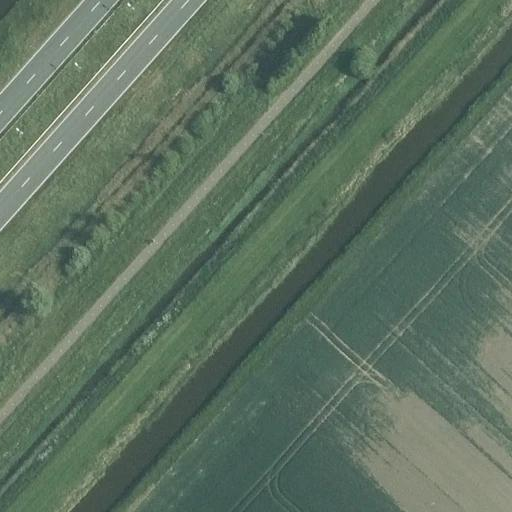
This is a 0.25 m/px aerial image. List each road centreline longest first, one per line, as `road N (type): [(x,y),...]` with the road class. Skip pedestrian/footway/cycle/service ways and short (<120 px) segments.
road 1 (trunk): [(0,209),(186,0)]
road 2 (trunk): [(99,0),(0,112)]
